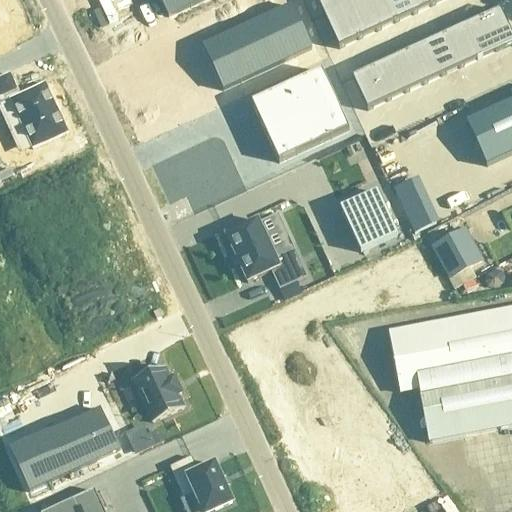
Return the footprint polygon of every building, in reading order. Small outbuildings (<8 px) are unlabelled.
[(158,0),(168,20),(210,0),(158,0)] [(312,0),(337,53),(450,0),(312,0)] [(202,51),(222,95),(311,54),(290,10),(202,51)] [(511,41),(499,14),(351,82),(366,115),(511,47),(511,41)] [(278,167),(348,134),(321,75),(251,108),(278,167)] [(9,78),(0,81),(0,112),(14,142),(25,137),(32,153),(67,136),(44,88),(17,100),(14,95),(16,94),(9,78)] [(511,105),(465,127),(485,171),(511,158),(511,105)] [(359,257),(396,240),(376,196),(339,213),(359,257)] [(274,262),(257,227),(258,226),(256,224),(254,225),(254,226),(227,238),(224,239),(225,241),(226,241),(233,257),(238,269),(239,269),(246,284),(245,284),(247,287),(249,286),(249,285),(270,275),(278,293),(306,281),(293,253),(274,262)] [(432,252),(449,283),(481,265),(464,235),(432,252)] [(499,272),(478,283),(483,293),(504,282),(499,272)] [(274,334),(251,345),(270,385),(293,374),(292,373),(345,348),(328,311),(275,335),(274,334)] [(511,313),(388,338),(400,397),(417,394),(428,446),(511,429),(511,313)] [(152,426),(183,412),(176,398),(180,396),(173,380),(169,382),(163,368),(131,382),(152,426)] [(309,409),(286,419),(304,459),(327,448),(327,447),(380,423),(362,385),(309,410),(309,409)] [(97,412),(6,454),(27,497),(117,455),(97,412)] [(343,483),(320,493),(328,511),(380,511),(414,497),(396,459),(343,484),(343,483)] [(168,471),(183,503),(194,498),(200,511),(220,511),(231,507),(224,491),(225,490),(219,479),(219,480),(213,468),(197,476),(190,461),(168,471)] [(55,511),(101,511),(93,495),(55,511)]
